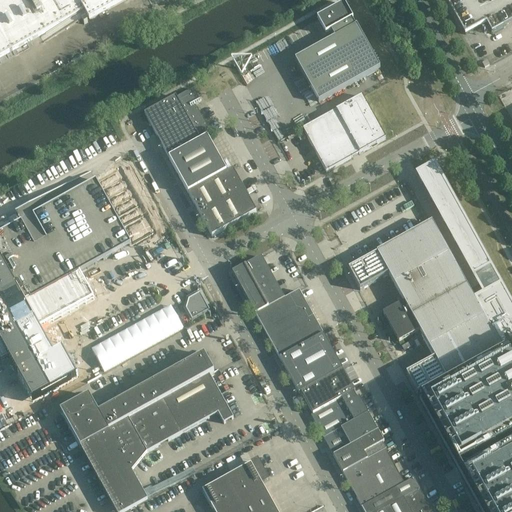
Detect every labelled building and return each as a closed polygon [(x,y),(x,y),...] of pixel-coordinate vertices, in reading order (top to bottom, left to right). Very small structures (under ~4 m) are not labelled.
[(0,0),(0,58),(25,45),(85,11),(90,20),(125,0),(0,0)] [(511,22),(511,0),(446,0),(465,35),(486,23),(492,33),(492,34),(511,22)] [(344,5),(317,20),(325,34),(331,32),(334,39),(296,60),(319,103),(380,69),(379,67),(357,26),(355,27),(351,20),(352,20),(344,5)] [(211,135),(195,106),(193,103),(198,100),(193,90),(177,99),(176,97),(144,115),(169,158),(211,135)] [(385,140),(362,97),(303,130),(326,172),(385,140)] [(305,139),(302,133),(297,135),(300,142),(305,139)] [(227,173),(207,138),(169,159),(188,194),(227,173)] [(490,267),(434,166),(418,176),(474,276),(490,267)] [(200,216),(245,192),(233,171),(189,195),(200,216)] [(30,301),(131,245),(96,181),(91,172),(15,213),(21,223),(0,234),(0,342),(4,350),(6,352),(9,354),(12,355),(16,355),(19,354),(36,344),(37,344),(38,343),(39,342),(39,341),(40,340),(40,339),(41,338),(41,337),(42,335),(42,334),(41,333),(40,329),(25,302),(29,299),(30,301)] [(148,198),(138,179),(128,185),(138,204),(148,198)] [(212,237),(256,213),(245,192),(200,216),(212,237)] [(368,242),(380,229),(380,249),(384,249),(384,232),(386,229),(390,229),(390,225),(395,230),(397,230),(397,238),(403,232),(399,228),(413,213),(409,209),(409,206),(414,200),(408,194),(398,194),(395,192),(388,192),(388,209),(391,209),(391,214),(388,217),(388,214),(380,214),(386,219),(374,232),(374,235),(368,235),(368,242)] [(355,223),(337,230),(343,245),(337,247),(339,254),(356,247),(355,245),(362,242),(355,223)] [(475,301),(432,224),(377,254),(378,255),(349,271),(360,291),(389,275),(402,299),(404,303),(403,304),(383,314),(399,343),(419,333),(418,332),(420,331),(435,359),(406,375),(418,395),(447,380),(470,368),(502,350),(475,301)] [(284,299),(262,259),(262,258),(232,274),(256,316),(285,300),(284,299)] [(511,306),(501,287),(487,294),(475,301),(502,350),(503,352),(511,346),(511,306)] [(324,335),(299,292),(285,300),(256,316),(280,360),(324,335)] [(210,311),(207,307),(200,293),(189,300),(186,309),(192,321),(210,311)] [(343,370),(324,335),(280,360),(299,394),(343,370)] [(19,415),(127,361),(119,345),(11,399),(19,415)] [(511,346),(503,352),(502,350),(470,368),(472,372),(422,400),(459,468),(511,439),(511,346)] [(81,446),(209,375),(210,376),(211,375),(201,357),(99,414),(90,398),(89,396),(60,412),(61,413),(63,413),(81,446)] [(353,393),(355,392),(343,370),(299,394),(299,395),(300,394),(301,395),(302,395),(313,415),(353,393)] [(147,453),(200,424),(218,414),(224,424),(234,419),(210,376),(209,375),(81,446),(112,502),(112,503),(117,511),(127,511),(148,501),(140,487),(132,473),(148,454),(147,453)] [(341,429),(368,414),(359,398),(357,400),(353,393),(313,415),(311,417),(323,439),(341,429)] [(379,433),(368,414),(341,429),(351,448),(379,433)] [(343,474),(386,451),(386,450),(382,444),(384,443),(379,433),(351,448),(341,429),(323,439),(343,474)] [(511,511),(511,446),(463,474),(483,511),(511,511)] [(404,485),(386,451),(343,474),(362,508),(404,485)] [(277,511),(262,485),(261,483),(264,481),(265,481),(264,478),(264,476),(263,474),(261,471),(260,469),(261,467),(259,464),(257,465),(255,463),(251,465),(203,491),(214,511),(277,511)] [(431,511),(414,480),(404,485),(362,508),(363,511),(431,511)] [(145,492),(148,498),(168,489),(165,482),(145,492)]
